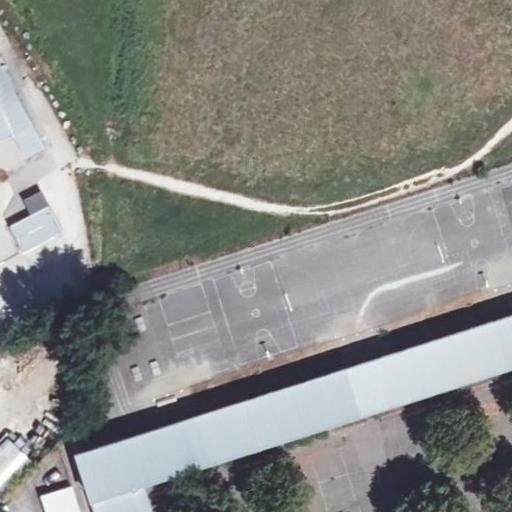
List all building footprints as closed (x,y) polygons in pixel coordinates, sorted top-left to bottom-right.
[(0,136),(18,126),(32,151),(51,140),(5,59),(0,61),(0,136)] [(40,193),(24,201),(32,215),(48,207),(40,193)] [(32,215),(9,227),(23,253),(62,232),(48,207),(32,215)] [(511,316),(88,451),(77,456),(95,511),(145,511),(137,483),(511,363),(511,316)] [(0,496),(31,463),(7,441),(0,448),(0,496)] [(79,511),(72,490),(44,500),(47,511),(79,511)]
